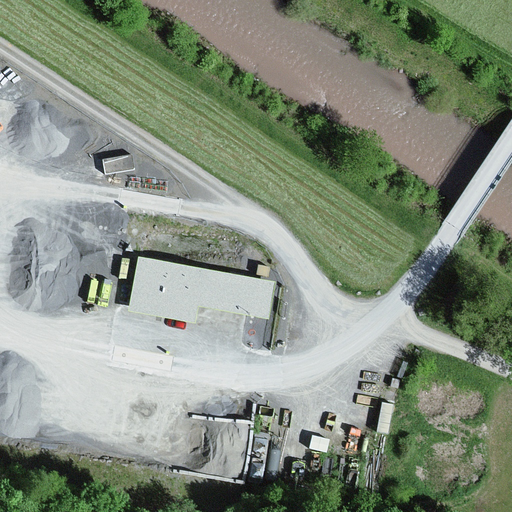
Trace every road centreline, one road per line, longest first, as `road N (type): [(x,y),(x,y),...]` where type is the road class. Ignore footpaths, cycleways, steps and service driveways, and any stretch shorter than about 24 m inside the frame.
road 1 (track): [(370,325),(317,296),(278,233),(0,48)]
road 2 (track): [(511,371),(370,325)]
